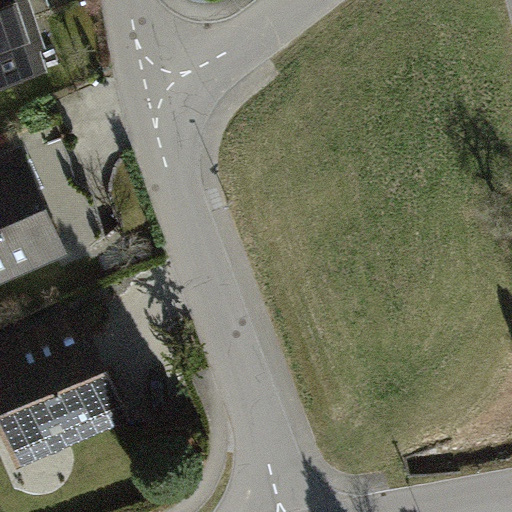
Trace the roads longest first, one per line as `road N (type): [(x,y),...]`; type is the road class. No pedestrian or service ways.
road 1 (residential): [(161,97),(292,511)]
road 2 (residential): [(296,0),(161,97)]
